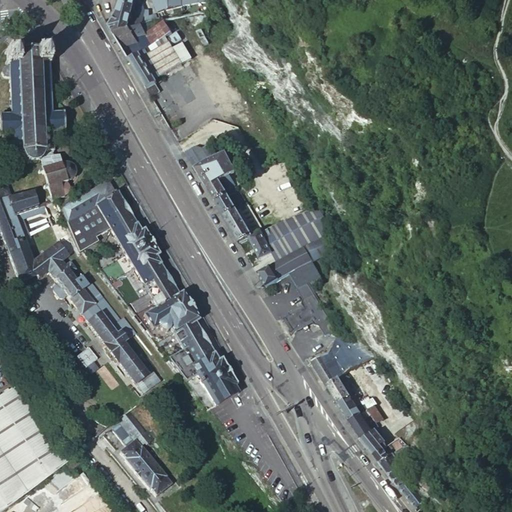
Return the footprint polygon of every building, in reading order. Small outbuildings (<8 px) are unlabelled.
[(173,20),(204,10),(202,0),(122,0),(122,2),(120,7),(119,10),(132,14),(133,10),(139,11),(142,0),(155,0),(156,2),(169,1),(169,3),(170,17),(172,16),(173,20)] [(108,29),(112,35),(146,25),(158,21),(162,20),(170,17),(169,3),(145,11),(144,17),(132,14),(119,10),(117,15),(115,19),(112,24),(109,27),(108,29)] [(146,25),(112,35),(117,43),(128,61),(139,55),(145,52),(166,38),(171,35),(162,20),(158,21),(161,26),(150,32),(146,25)] [(182,66),(166,38),(145,52),(161,78),(182,66)] [(50,66),(52,66),(52,63),(50,63),(49,53),(51,53),(51,51),(49,51),(48,49),(47,49),(47,51),(39,52),(39,49),(37,49),(37,52),(34,52),(33,50),(31,50),(31,52),(24,53),(24,51),(21,51),(21,52),(19,52),(18,50),(16,50),(16,52),(8,53),(8,51),(6,51),(6,53),(4,54),(4,55),(6,55),(6,64),(5,64),(5,66),(6,66),(6,68),(8,68),(8,69),(6,69),(5,70),(3,70),(2,71),(2,73),(2,74),(2,75),(2,77),(3,78),(4,79),(6,79),(7,80),(9,80),(10,82),(8,82),(9,84),(10,84),(10,90),(9,91),(9,93),(10,93),(10,99),(9,99),(9,101),(11,101),(11,103),(8,103),(8,107),(11,107),(11,108),(9,108),(9,110),(11,110),(11,117),(0,116),(0,137),(1,138),(1,139),(2,140),(3,141),(4,141),(5,141),(6,143),(7,144),(7,142),(7,141),(9,141),(10,139),(11,138),(11,137),(12,137),(12,141),(11,141),(11,143),(13,143),(13,151),(11,150),(11,153),(13,153),(13,155),(15,154),(15,153),(21,152),(22,154),(23,154),(24,155),(24,157),(24,158),(25,159),(26,160),(27,161),(26,163),(27,163),(28,163),(29,163),(29,164),(31,164),(33,164),(35,164),(37,163),(38,163),(40,162),(40,161),(41,159),(42,173),(38,175),(39,177),(42,176),(43,177),(44,176),(48,187),(46,187),(46,189),(43,190),(44,192),(47,191),(49,198),(46,200),(45,204),(45,206),(52,204),(51,202),(56,201),(62,199),(62,200),(64,199),(64,197),(65,197),(67,195),(67,193),(68,191),(69,192),(69,190),(68,190),(67,189),(67,188),(66,187),(65,185),(65,184),(67,184),(67,182),(68,181),(70,181),(72,179),(72,178),(75,178),(75,177),(73,176),(73,175),(73,174),(73,172),(73,170),(72,169),(71,168),(73,167),(71,166),(70,167),(69,166),(68,166),(66,165),(64,165),(63,166),(61,166),(60,167),(60,164),(61,162),(61,160),(60,159),(59,157),(58,155),(58,153),(56,153),(57,155),(52,155),(52,151),(53,151),(53,149),(52,149),(51,141),(53,141),(53,140),(51,139),(51,135),(52,134),(53,135),(53,136),(53,137),(54,138),(55,139),(56,139),(57,139),(57,141),(59,141),(59,139),(60,139),(60,138),(61,138),(62,137),(63,135),(63,134),(64,134),(64,133),(66,133),(65,131),(63,131),(63,124),(65,124),(65,122),(63,122),(63,115),(64,115),(64,113),(63,113),(62,112),(61,112),(61,114),(51,114),(50,108),(52,108),(51,106),(50,106),(50,105),(52,105),(52,100),(50,100),(50,99),(51,99),(51,97),(50,97),(49,90),(51,90),(51,89),(49,89),(49,82),(50,82),(50,80),(49,80),(48,69),(50,68),(50,66)] [(139,55),(128,61),(137,75),(145,89),(155,84),(156,84),(156,83),(139,55)] [(155,84),(145,89),(151,98),(160,93),(155,84)] [(196,148),(185,155),(195,172),(209,163),(200,149),(196,148)] [(209,163),(195,172),(208,193),(223,184),(221,182),(234,175),(235,172),(226,155),(217,160),(209,163)] [(214,407),(236,394),(232,387),(235,385),(221,360),(217,362),(195,324),(198,322),(182,295),(179,297),(155,258),(159,256),(144,230),(140,233),(117,194),(114,195),(107,182),(59,211),(75,251),(78,257),(81,256),(81,254),(84,253),(97,244),(95,240),(109,231),(157,310),(143,319),(152,334),(159,330),(159,331),(160,333),(161,334),(163,334),(164,335),(166,335),(167,334),(168,332),(169,331),(169,330),(182,352),(167,362),(179,378),(184,384),(196,376),(214,407)] [(215,205),(227,197),(232,194),(225,183),(223,184),(208,193),(215,205)] [(16,217),(38,209),(33,191),(9,197),(6,188),(0,190),(0,233),(18,283),(35,277),(37,281),(40,279),(37,272),(35,272),(32,263),(16,217)] [(234,193),(242,207),(247,204),(240,194),(236,192),(234,193)] [(236,211),(227,197),(215,205),(224,219),(236,211)] [(247,204),(242,207),(246,214),(251,211),(247,204)] [(276,263),(331,230),(317,206),(268,230),(274,242),(267,246),(272,254),(276,263)] [(244,224),(236,211),(224,219),(231,232),(244,224)] [(231,232),(240,246),(250,240),(252,239),(252,238),(244,224),(231,232)] [(331,230),(334,234),(342,228),(340,225),(331,230)] [(274,242),(268,230),(264,232),(261,234),(267,246),(274,242)] [(289,275),(311,262),(338,244),(334,234),(331,230),(276,263),(270,267),(279,281),(289,275)] [(272,254),(267,246),(261,234),(252,238),(252,239),(250,240),(259,261),(272,254)] [(60,263),(67,257),(57,244),(40,257),(46,267),(44,269),(46,275),(47,273),(57,285),(53,288),(53,292),(58,299),(62,299),(66,297),(143,396),(159,383),(151,372),(150,373),(126,342),(134,334),(122,319),(119,322),(116,318),(116,317),(91,285),(88,287),(81,278),(78,280),(73,273),(75,271),(70,264),(69,264),(64,268),(60,263)] [(97,244),(84,253),(89,261),(102,252),(97,244)] [(46,267),(40,257),(32,263),(35,272),(37,272),(40,279),(46,275),(44,269),(46,267)] [(317,287),(322,284),(324,283),(311,262),(289,275),(298,289),(296,290),(303,300),(302,305),(304,308),(303,309),(311,322),(312,321),(314,325),(318,326),(324,335),(337,328),(331,317),(329,319),(314,295),(319,291),(317,287)] [(258,275),(266,289),(279,281),(270,267),(258,275)] [(285,320),(293,333),(311,322),(303,309),(285,320)] [(360,362),(370,352),(352,334),(349,336),(343,341),(335,335),(327,353),(311,363),(326,388),(343,375),(360,362)] [(376,385),(360,362),(343,375),(355,393),(360,401),(366,410),(367,411),(374,406),(365,393),(376,385)] [(43,409),(14,365),(9,369),(38,413),(43,409)] [(355,393),(343,375),(326,388),(337,405),(355,393)] [(0,511),(1,511),(67,464),(68,463),(18,385),(0,396),(0,511)] [(355,393),(337,405),(348,423),(359,415),(360,414),(354,405),(360,401),(355,393)] [(370,416),(375,423),(382,419),(374,406),(367,411),(370,416)] [(366,410),(360,414),(359,415),(363,421),(370,416),(367,411),(366,410)] [(140,438),(146,446),(152,441),(146,434),(145,435),(128,413),(116,422),(119,425),(116,428),(114,430),(128,447),(119,454),(125,460),(123,462),(147,491),(149,490),(155,497),(170,484),(164,477),(166,476),(141,446),(140,447),(135,442),(140,438)] [(421,423),(413,413),(395,432),(395,434),(396,435),(397,436),(403,444),(414,430),(421,423)] [(359,415),(348,423),(359,441),(360,442),(361,443),(372,433),(371,431),(363,421),(359,415)] [(375,423),(370,416),(363,421),(371,431),(376,428),(378,427),(375,423)] [(511,425),(490,440),(509,467),(511,471),(511,425)] [(361,443),(373,457),(382,449),(381,448),(379,446),(384,441),(381,437),(383,436),(376,428),(371,431),(372,433),(361,443)] [(381,448),(382,449),(388,457),(403,444),(397,436),(396,435),(384,446),(381,448)] [(509,467),(490,440),(477,449),(495,476),(509,467)] [(373,457),(397,488),(404,483),(396,473),(403,467),(399,463),(410,452),(403,444),(388,457),(382,449),(373,457)] [(71,471),(82,462),(77,456),(68,463),(67,464),(71,471)] [(427,502),(417,490),(408,480),(404,483),(397,488),(416,511),(427,502)]
